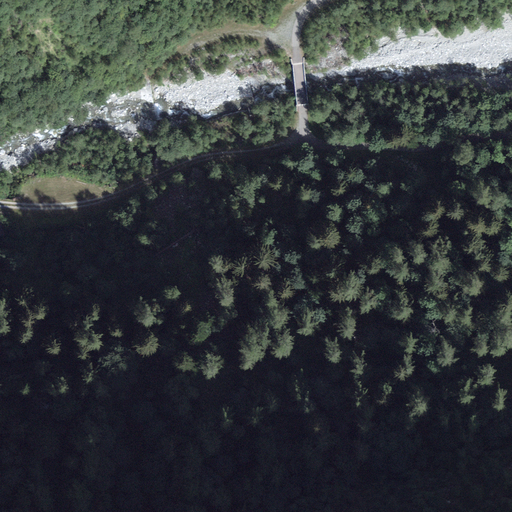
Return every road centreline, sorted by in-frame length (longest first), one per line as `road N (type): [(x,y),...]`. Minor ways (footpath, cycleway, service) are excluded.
road 1 (unclassified): [(0,203),(84,203),(196,160),(307,141),(298,30),(320,0)]
road 2 (track): [(307,141),(423,147),(511,132)]
road 3 (track): [(298,30),(214,35),(151,69)]
